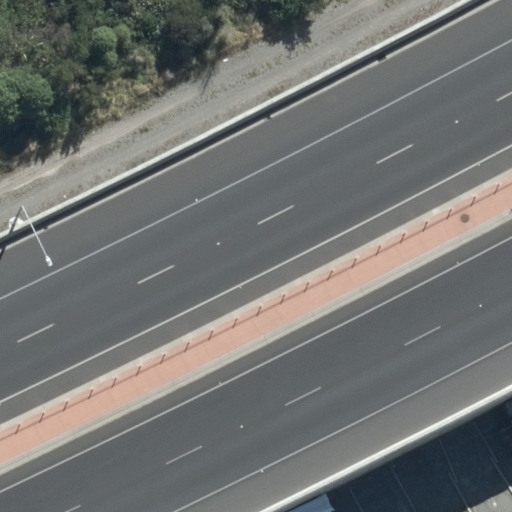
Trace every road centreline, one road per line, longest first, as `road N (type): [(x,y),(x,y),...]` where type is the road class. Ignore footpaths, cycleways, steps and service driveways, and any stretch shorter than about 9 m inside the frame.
road 1 (motorway): [(0,359),(511,97)]
road 2 (motorway): [(511,294),(77,511)]
